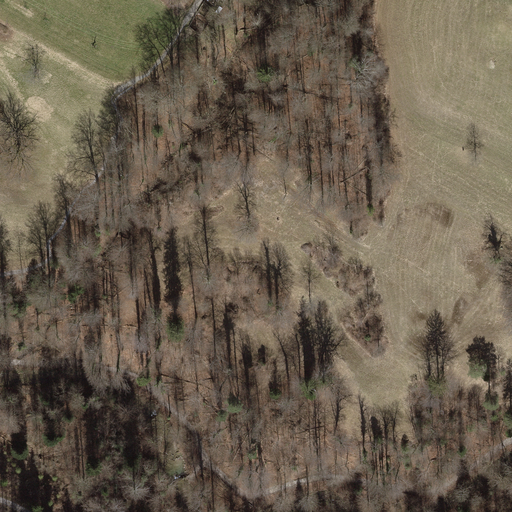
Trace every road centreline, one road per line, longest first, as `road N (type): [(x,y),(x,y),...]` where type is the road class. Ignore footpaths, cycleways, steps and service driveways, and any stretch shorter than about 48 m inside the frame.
road 1 (track): [(383,0),(397,100),(421,122),(511,168)]
road 2 (track): [(199,0),(150,73),(113,89)]
